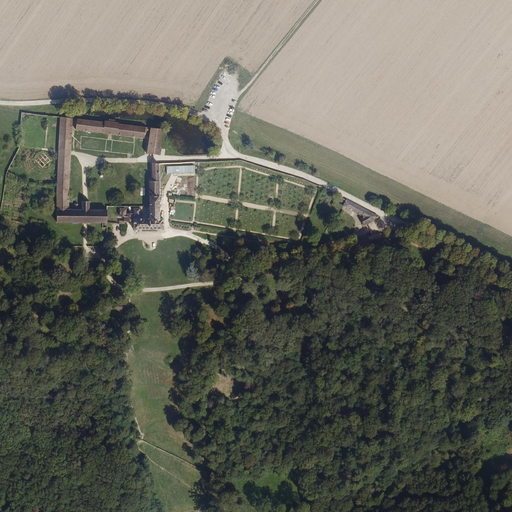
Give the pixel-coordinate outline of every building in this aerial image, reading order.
[(71,117),(59,117),(57,153),(56,174),(55,187),(55,192),(55,196),(56,209),(68,208),(68,192),(69,175),(69,156),(69,153),(70,150),(71,128),(71,117)] [(76,117),(75,129),(144,136),(145,126),(76,117)] [(149,128),(146,154),(159,156),(163,129),(149,128)] [(158,162),(150,162),(151,180),(159,180),(158,164),(158,162)] [(159,194),(159,191),(159,180),(151,180),(149,180),(149,194),(159,194)] [(171,186),(159,186),(159,191),(159,194),(159,196),(171,196),(171,186)] [(159,196),(159,194),(149,194),(149,206),(149,217),(159,217),(159,196)] [(377,216),(344,199),(341,206),(362,218),(358,220),(361,225),(366,222),(377,216)] [(56,209),(55,222),(84,222),(101,222),(106,222),(106,208),(89,207),(89,201),(86,201),(84,201),(82,201),(80,201),(81,208),(68,208),(56,209)] [(132,217),(132,228),(160,228),(161,217),(159,217),(149,217),(132,217)] [(378,219),(366,226),(369,230),(380,224),(378,219)] [(379,232),(370,235),(365,236),(367,241),(381,238),(382,237),(403,237),(404,233),(379,232)]
